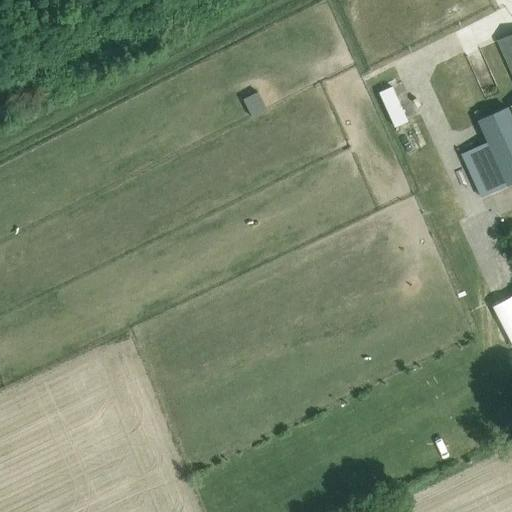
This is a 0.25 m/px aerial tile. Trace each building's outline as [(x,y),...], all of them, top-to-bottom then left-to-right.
[(511,109),(511,33),(497,40),(511,73),(511,102),(510,104),(511,109)] [(464,63),(450,67),(460,105),(474,102),(464,63)] [(248,113),(263,107),(253,83),(238,89),(248,113)] [(481,123),(506,180),(511,187),(511,186),(511,116),(509,110),(481,123)] [(413,152),(425,147),(410,112),(398,118),(413,152)] [(428,372),(446,365),(441,354),(424,362),(428,372)] [(351,402),(357,415),(377,404),(371,392),(351,402)] [(401,472),(416,466),(408,446),(393,452),(401,472)]
